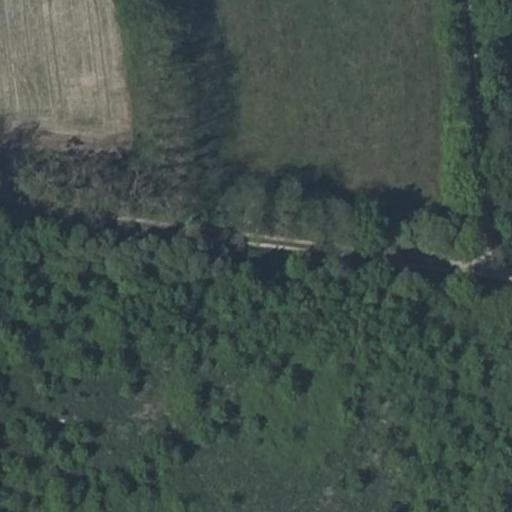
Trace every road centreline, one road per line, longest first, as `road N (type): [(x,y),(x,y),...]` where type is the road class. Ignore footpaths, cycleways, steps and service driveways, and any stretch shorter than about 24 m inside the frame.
road 1 (track): [(511,276),(0,210)]
road 2 (track): [(481,271),(462,0)]
